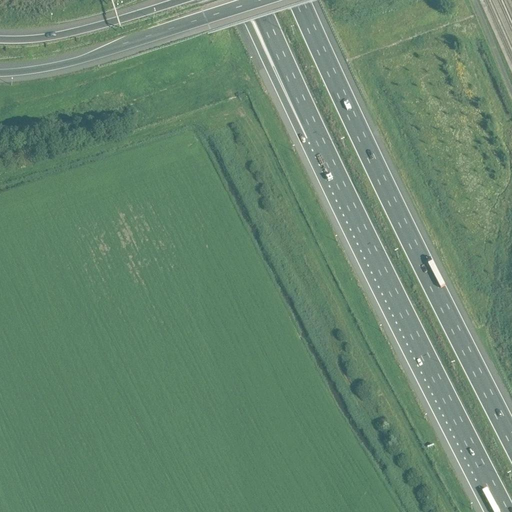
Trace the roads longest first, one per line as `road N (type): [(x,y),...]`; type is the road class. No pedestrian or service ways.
road 1 (motorway): [(511,445),(298,0)]
road 2 (motorway): [(315,132),(502,511)]
road 3 (motorway): [(0,71),(49,67),(256,0)]
road 4 (motorway): [(178,0),(60,35),(0,38)]
road 5 (motorway): [(237,0),(315,132)]
road 6 (motorway): [(256,0),(315,132)]
